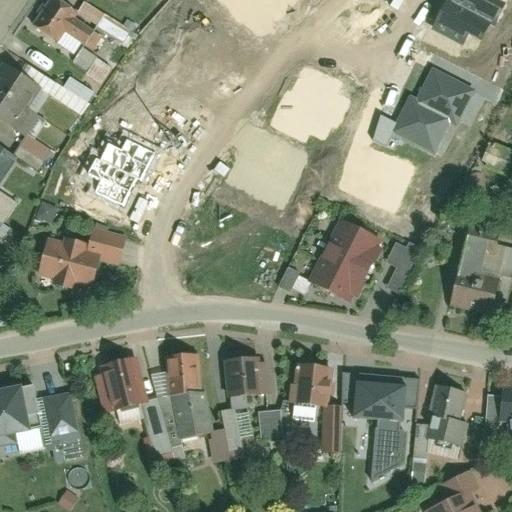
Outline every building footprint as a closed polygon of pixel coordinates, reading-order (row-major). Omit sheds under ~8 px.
[(78,15),(52,0),(48,0),(31,30),(58,47),(64,37),(90,52),(100,37),(74,21),(78,15)] [(452,0),(451,3),(498,28),(509,6),(496,0),(452,0)] [(463,49),(469,37),(488,47),(498,28),(451,3),(446,1),(430,32),(463,49)] [(81,48),(69,63),(98,85),(110,70),(81,48)] [(38,90),(0,66),(0,122),(23,137),(36,117),(26,111),(38,90)] [(434,73),(418,104),(450,121),(456,124),(473,93),(434,73)] [(411,101),(394,133),(434,153),(450,121),(418,104),(411,101)] [(127,142),(121,153),(109,147),(101,163),(136,180),(142,182),(155,155),(127,142)] [(0,182),(13,161),(0,152),(0,182)] [(97,194),(123,206),(136,180),(101,163),(96,160),(88,176),(103,183),(97,194)] [(380,243),(337,222),(326,243),(370,264),(380,243)] [(60,245),(45,241),(35,280),(51,285),(49,290),(74,296),(75,289),(91,292),(98,263),(118,268),(126,237),(91,227),(86,248),(61,241),(60,245)] [(370,264),(326,243),(316,264),(359,285),(370,264)] [(395,270),(386,291),(399,296),(418,251),(407,246),(405,251),(394,247),(385,266),(395,270)] [(359,285),(316,264),(305,285),(349,306),(359,285)] [(456,274),(449,309),(488,317),(495,282),(456,274)] [(197,359),(163,361),(166,402),(201,399),(197,359)] [(146,405),(134,361),(97,370),(109,414),(146,405)] [(258,362),(222,365),(225,403),(269,400),(266,367),(258,368),(258,362)] [(330,372),(295,369),(292,412),(322,414),(318,461),(336,462),(339,412),(327,411),(330,372)] [(401,380),(350,378),(348,432),(390,434),(388,468),(413,469),(415,409),(400,409),(401,380)] [(465,395),(434,389),(423,444),(460,451),(465,425),(459,424),(465,395)] [(20,390),(0,393),(0,439),(27,435),(20,390)] [(511,390),(500,390),(498,425),(509,426),(511,456),(511,390)] [(70,396),(40,402),(47,439),(77,434),(70,396)] [(280,436),(278,411),(256,412),(258,438),(280,436)] [(453,503),(434,511),(477,511),(470,497),(479,493),(470,474),(445,486),(453,503)]
